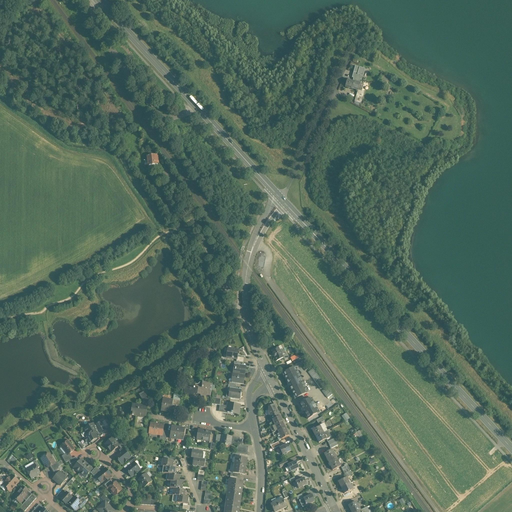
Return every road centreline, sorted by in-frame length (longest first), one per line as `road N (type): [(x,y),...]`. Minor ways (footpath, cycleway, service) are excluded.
road 1 (primary): [(280,197),(511,449)]
road 2 (primary): [(99,0),(280,197)]
road 3 (track): [(193,226),(164,233),(68,299),(0,321)]
road 4 (residential): [(280,197),(244,277),(247,321),(268,374)]
road 5 (track): [(96,0),(92,19),(163,119),(196,106)]
road 6 (residential): [(268,374),(333,507)]
road 7 (track): [(280,197),(350,68)]
